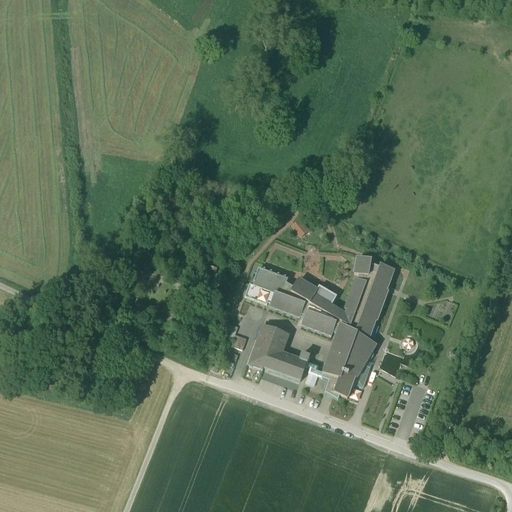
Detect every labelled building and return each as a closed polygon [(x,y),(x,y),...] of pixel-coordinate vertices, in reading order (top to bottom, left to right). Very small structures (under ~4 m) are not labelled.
[(331,308),(313,298),(316,291),(297,281),(293,289),(286,285),(279,297),(274,296),(271,306),(269,309),(300,321),(303,322),(300,328),(330,338),(332,335),(336,336),(336,337),(322,375),(317,373),(318,368),(307,364),(304,369),(309,371),(308,375),(328,383),(324,395),(337,401),(338,397),(347,400),(352,386),(354,379),(356,380),(364,366),(367,362),(369,362),(372,360),(373,357),(374,354),(373,352),(373,351),(375,347),(366,342),(367,340),(368,340),(375,323),(376,323),(387,293),(386,292),(393,272),(380,268),(379,269),(369,265),(371,262),(356,259),(353,274),(357,276),(355,281),(344,311),(346,311),(344,315),(331,308)] [(264,271),(260,271),(258,271),(253,284),(254,284),(253,287),(252,288),(271,295),(274,296),(279,297),(286,285),(287,281),(286,281),(285,278),(281,279),(279,278),(278,276),(274,277),(274,276),(272,276),(272,275),(271,275),(271,273),(267,274),(266,274),(265,273),(264,271)] [(271,295),(252,288),(253,287),(252,287),(250,286),(249,285),(244,298),(267,307),(267,305),(271,306),(274,296),(271,295)] [(288,337),(262,327),(262,328),(261,332),(264,333),(251,368),(262,372),(263,370),(299,383),(304,369),(307,364),(309,358),(301,356),(299,361),(282,355),(288,337)] [(246,341),(235,337),(231,348),(242,352),(246,341)] [(364,366),(356,380),(354,379),(352,386),(363,389),(370,370),(364,366)]
